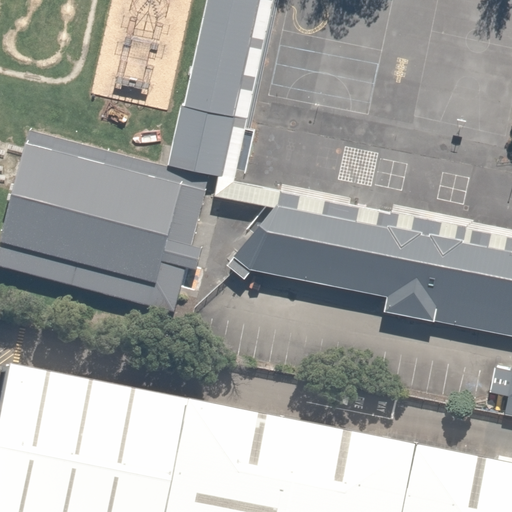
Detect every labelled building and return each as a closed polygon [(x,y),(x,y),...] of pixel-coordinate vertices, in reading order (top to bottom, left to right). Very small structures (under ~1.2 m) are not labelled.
[(272,0),(210,0),(172,171),(231,184),(272,0)] [(208,184),(22,138),(0,224),(0,270),(176,314),(208,184)] [(382,315),(511,338),(511,257),(283,207),(233,262),(227,269),(247,283),(256,272),(385,299),(382,315)] [(0,511),(511,511),(511,460),(4,361),(0,383),(0,511)] [(511,373),(491,369),(486,394),(504,398),(500,417),(511,419),(511,373)]
